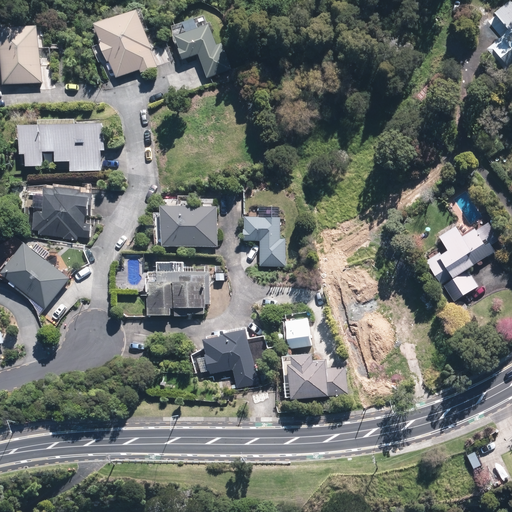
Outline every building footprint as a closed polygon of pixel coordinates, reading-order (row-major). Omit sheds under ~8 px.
[(495,16),(510,30),(490,51),(498,59),(500,57),(511,68),(511,67),(511,2),(509,0),(495,16)] [(158,34),(151,36),(143,13),(102,27),(107,45),(105,46),(111,63),(113,62),(118,78),(142,70),(143,73),(160,68),(154,50),(155,49),(154,47),(162,44),(158,34)] [(205,14),(171,29),(184,60),(197,55),(208,80),(231,70),(228,65),(231,63),(223,44),(219,46),(205,14)] [(43,27),(3,27),(4,85),(44,85),(43,27)] [(78,121),(41,120),(41,127),(23,127),(23,155),(29,155),(29,167),(45,168),(45,171),(60,171),(60,173),(104,173),(104,150),(107,150),(107,126),(78,126),(78,121)] [(41,232),(41,235),(66,238),(65,240),(79,241),(79,237),(90,238),(92,226),(87,226),(88,217),(91,218),(94,194),(83,193),(83,189),(57,186),(56,189),(46,188),(45,196),(48,196),(47,209),(37,208),(35,231),(41,232)] [(156,214),(155,247),(219,249),(220,207),(192,206),(192,197),(181,197),(181,206),(165,205),(165,214),(156,214)] [(245,241),(261,242),(261,266),(287,267),(287,240),(282,240),(283,218),(246,217),(245,241)] [(441,254),(429,262),(456,302),(480,286),(469,271),(497,252),(493,246),(501,240),(487,219),(463,236),(457,226),(440,237),(450,252),(443,256),(441,254)] [(72,279),(29,243),(3,273),(46,310),(72,279)] [(160,262),(160,273),(148,273),(148,293),(150,293),(150,315),(207,315),(207,305),(212,305),(212,273),(204,273),(205,266),(185,266),(185,263),(160,262)] [(335,319),(349,313),(366,353),(394,341),(377,299),(393,292),(387,280),(341,299),(342,302),(330,307),(335,319)] [(309,318),(287,321),(291,349),(313,346),(309,318)] [(261,385),(251,329),(229,333),(230,337),(209,340),(210,348),(194,354),(199,379),(213,376),(214,382),(236,378),(238,389),(261,385)] [(331,395),(349,394),(348,368),(328,369),(327,358),(317,359),(317,355),(295,356),(295,365),(292,365),(294,399),(331,397),(331,395)]
